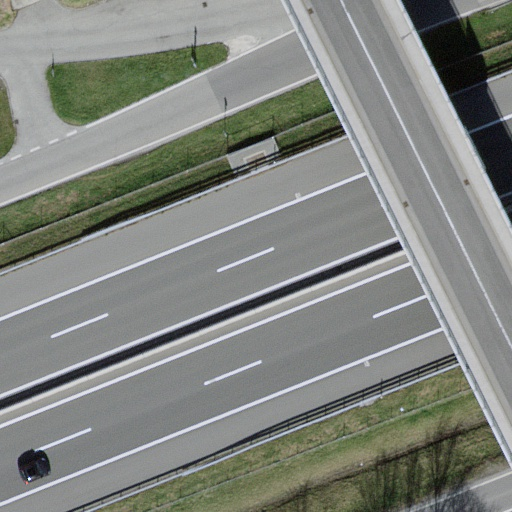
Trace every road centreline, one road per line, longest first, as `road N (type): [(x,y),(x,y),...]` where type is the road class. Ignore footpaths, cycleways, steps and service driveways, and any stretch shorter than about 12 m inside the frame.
road 1 (motorway): [(0,467),(511,264)]
road 2 (motorway): [(511,151),(0,354)]
road 3 (unclassified): [(455,0),(0,180)]
road 4 (unclassified): [(340,0),(511,344)]
